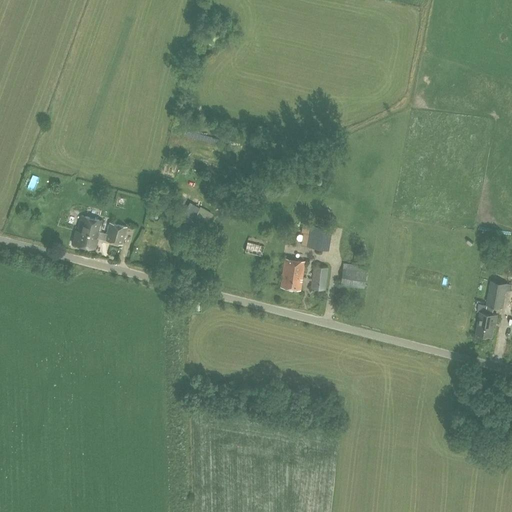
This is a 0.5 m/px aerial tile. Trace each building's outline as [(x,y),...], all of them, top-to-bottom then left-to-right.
[(177,226),(186,231),(194,217),(207,224),(214,214),(200,206),(198,210),(189,204),(177,226)] [(72,242),(94,248),(98,237),(122,244),(127,227),(109,222),(106,234),(99,232),(102,221),(81,215),(77,230),(75,229),(72,242)] [(305,245),(328,249),(331,227),(308,224),(303,223),(301,230),(308,231),(305,245)] [(244,252),(261,256),(265,242),(248,237),(244,252)] [(280,287),(300,290),(303,270),(304,270),(306,261),(285,258),(280,287)] [(340,285),(364,288),(367,266),(343,263),(340,285)] [(310,287),(325,290),(328,267),(313,265),(310,287)] [(476,332),(492,335),(494,323),(495,323),(497,315),(493,314),(494,306),(503,308),(508,283),(490,280),(486,305),(487,305),(486,313),(481,312),(476,332)]
